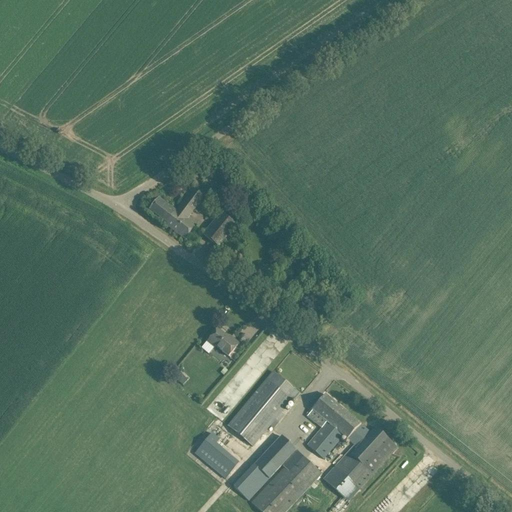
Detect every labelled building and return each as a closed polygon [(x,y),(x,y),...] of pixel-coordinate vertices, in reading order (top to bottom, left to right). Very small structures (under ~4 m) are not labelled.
[(189,217),(204,197),(193,189),(176,211),(158,197),(149,209),(167,223),(166,225),(185,240),(196,225),(189,220),(191,218),(189,217)] [(231,221),(221,213),(203,235),(218,248),(243,218),(237,213),(231,221)] [(207,342),(214,348),(216,347),(229,357),(239,344),(232,338),(231,340),(217,329),(207,342)] [(250,365),(259,369),(262,363),(253,359),(250,365)] [(227,427),(252,448),(298,393),(273,372),(227,427)] [(307,446),(323,460),(341,440),(344,442),(360,424),(326,395),(311,411),(326,424),(307,446)] [(328,511),(344,511),(350,505),(349,504),(398,448),(375,428),(371,433),(360,424),(344,442),(354,450),(325,483),(341,497),(328,511)] [(194,454),(225,480),(238,464),(215,445),(219,441),(211,434),(194,454)] [(263,455),(278,470),(296,450),(281,436),(263,455)] [(251,504),(260,511),(286,511),(322,475),(297,451),(283,467),(284,468),(251,504)]
